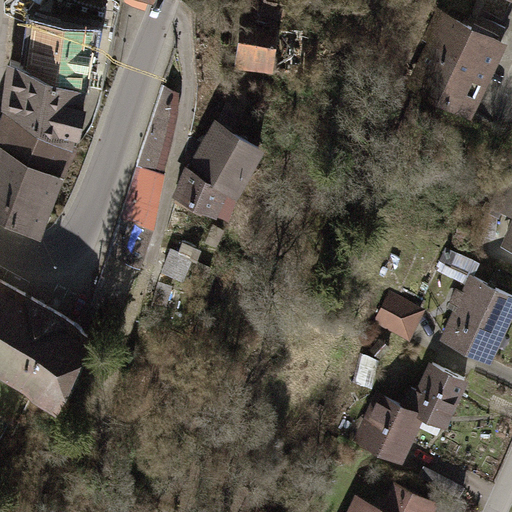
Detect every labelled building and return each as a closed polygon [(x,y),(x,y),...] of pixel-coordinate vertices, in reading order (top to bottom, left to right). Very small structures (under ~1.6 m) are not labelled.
[(234,33),(234,60),(258,60),(301,60),(301,21),(275,21),(275,0),(217,0),(218,2),(207,2),(197,2),(197,71),(220,71),(220,33),(234,33)] [(510,48),(451,22),(440,17),(402,99),(472,131),(510,48)] [(99,32),(37,21),(25,70),(90,92),(99,32)] [(14,67),(0,110),(0,207),(43,230),(90,92),(25,70),(14,67)] [(180,91),(166,85),(141,163),(98,295),(128,300),(151,238),(162,195),(179,115),(180,91)] [(264,149),(217,120),(187,164),(174,200),(227,222),(264,149)] [(505,226),(498,245),(511,250),(511,185),(498,180),(483,218),(505,226)] [(160,256),(157,268),(175,273),(183,248),(164,243),(160,256)] [(511,296),(468,276),(438,341),(489,364),(511,313),(511,296)] [(0,376),(60,415),(66,407),(93,336),(67,321),(0,282),(0,376)] [(420,306),(385,291),(370,325),(406,340),(420,306)] [(466,370),(428,355),(405,413),(365,398),(347,446),(399,466),(415,425),(441,435),(466,370)] [(352,493),(343,511),(429,511),(433,507),(389,485),(379,506),(352,493)]
